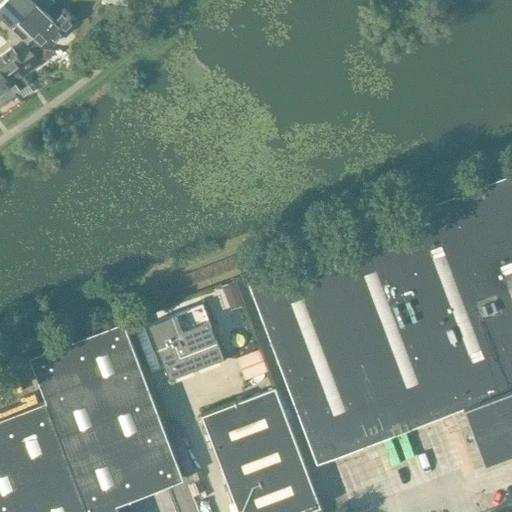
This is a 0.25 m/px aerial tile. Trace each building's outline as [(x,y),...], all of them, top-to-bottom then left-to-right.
[(4,0),(0,4),(0,18),(10,28),(36,0),(4,0)] [(52,21),(43,12),(54,2),(51,0),(36,0),(10,28),(25,43),(31,37),(39,44),(45,39),(51,45),(74,21),(63,10),(52,21)] [(11,48),(0,56),(0,74),(14,94),(15,93),(14,91),(26,83),(21,76),(39,63),(29,48),(17,56),(11,48)] [(40,50),(38,57),(48,59),(50,52),(40,50)] [(0,104),(14,94),(0,74),(0,104)] [(511,172),(245,274),(316,463),(463,407),(485,464),(511,453),(511,172)] [(223,357),(203,303),(148,323),(168,377),(223,357)] [(183,477),(123,320),(30,355),(47,400),(0,417),(0,511),(119,511),(116,502),(183,477)] [(321,511),(274,387),(201,415),(238,511),(321,511)]
